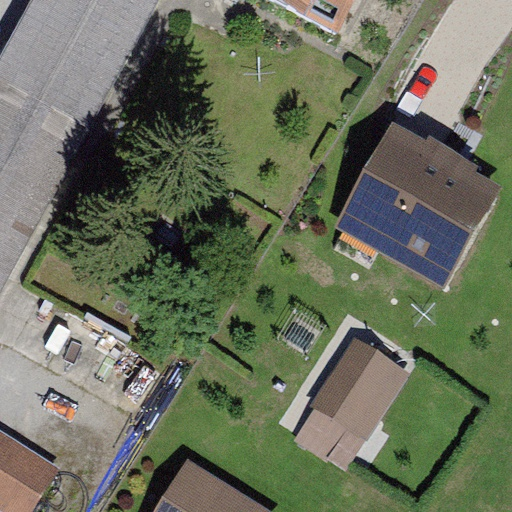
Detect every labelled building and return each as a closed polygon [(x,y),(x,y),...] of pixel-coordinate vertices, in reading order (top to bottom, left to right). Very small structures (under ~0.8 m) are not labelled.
[(118,0),(45,0),(0,81),(0,313),(158,22),(139,11),(118,0)] [(118,0),(139,11),(144,0),(227,0),(338,63),(373,2),(370,0),(118,0)] [(390,141),(340,235),(455,295),(505,201),(390,141)] [(342,328),(287,419),(306,430),(361,340),(342,328)] [(359,357),(306,448),(358,478),(411,386),(359,357)] [(0,436),(0,511),(44,511),(66,477),(0,436)] [(272,511),(189,455),(150,511),(272,511)]
